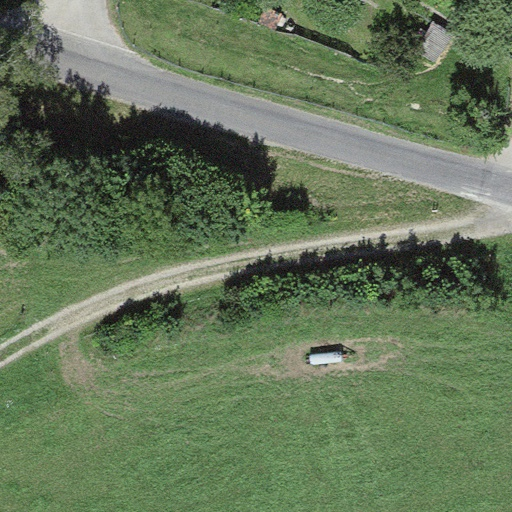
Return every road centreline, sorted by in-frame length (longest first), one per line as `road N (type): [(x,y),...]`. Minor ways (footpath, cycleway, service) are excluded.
road 1 (track): [(511,219),(161,280),(0,354)]
road 2 (unclassified): [(0,43),(511,186)]
